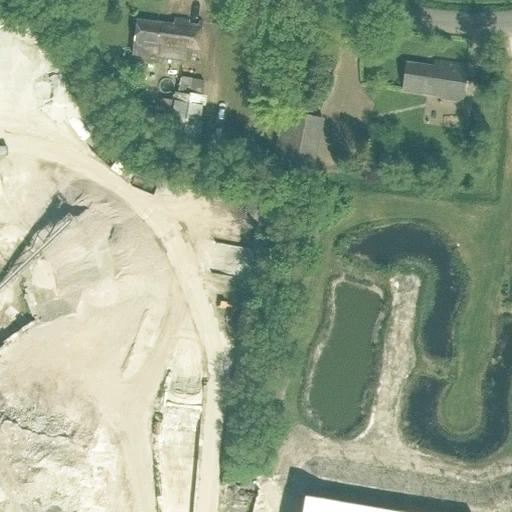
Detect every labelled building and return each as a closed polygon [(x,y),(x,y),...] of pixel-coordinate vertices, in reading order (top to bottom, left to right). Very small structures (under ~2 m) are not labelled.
[(174,29),(137,24),(133,55),(159,59),(160,54),(198,59),(203,27),(199,26),(198,30),(189,29),(190,25),(175,23),(174,29)] [(435,62),(434,67),(406,63),(402,91),(440,96),(439,99),(463,103),(468,66),(435,62)] [(181,66),(162,63),(157,91),(173,94),(172,101),(161,99),(158,114),(169,116),(166,136),(199,142),(202,122),(199,122),(200,118),(209,119),(211,108),(205,107),(207,97),(202,96),(205,79),(180,75),(181,66)] [(321,119),(284,111),(275,154),(311,162),(321,119)] [(235,303),(235,279),(210,279),(209,303),(235,303)]
